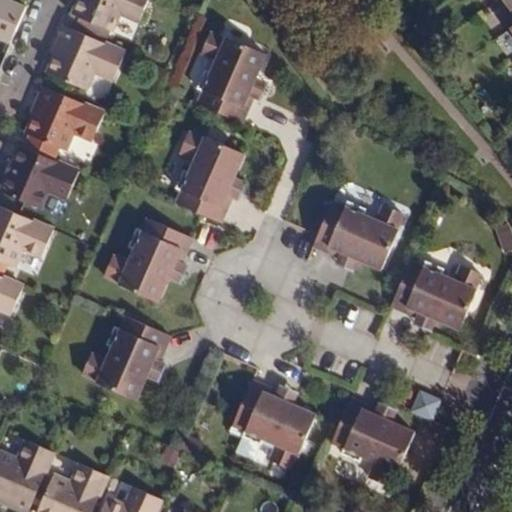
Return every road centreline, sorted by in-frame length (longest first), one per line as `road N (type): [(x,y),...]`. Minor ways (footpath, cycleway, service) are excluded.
road 1 (residential): [(501,406),(296,317)]
road 2 (residential): [(296,317),(260,341),(222,324),(217,281),(235,261),(261,255)]
road 3 (residential): [(261,255),(313,132)]
road 4 (residential): [(0,117),(50,0)]
